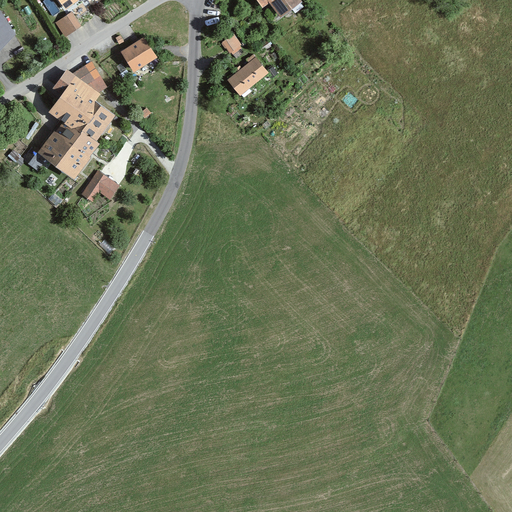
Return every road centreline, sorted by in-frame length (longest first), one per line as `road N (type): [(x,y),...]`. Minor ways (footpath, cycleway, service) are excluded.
road 1 (tertiary): [(0,441),(75,350),(148,236)]
road 2 (unclassified): [(148,236),(175,184),(188,134),(199,0)]
road 3 (unclassified): [(161,0),(0,102)]
